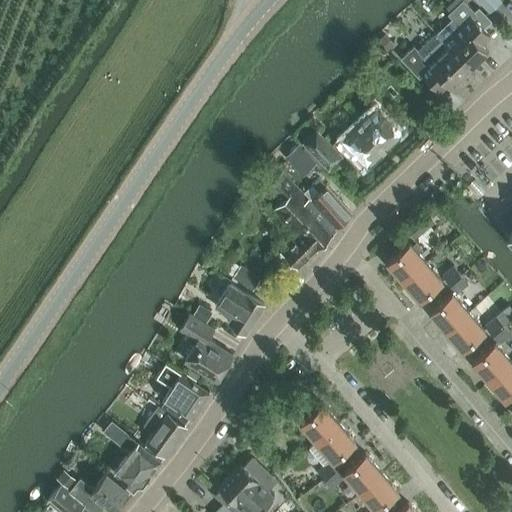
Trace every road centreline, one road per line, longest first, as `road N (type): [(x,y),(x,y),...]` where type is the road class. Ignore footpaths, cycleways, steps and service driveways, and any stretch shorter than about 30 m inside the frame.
road 1 (secondary): [(0,389),(188,109),(275,0)]
road 2 (residential): [(137,511),(279,314)]
road 3 (residential): [(352,247),(444,144),(511,85)]
road 4 (residential): [(457,511),(309,344)]
road 5 (residential): [(383,286),(511,436)]
